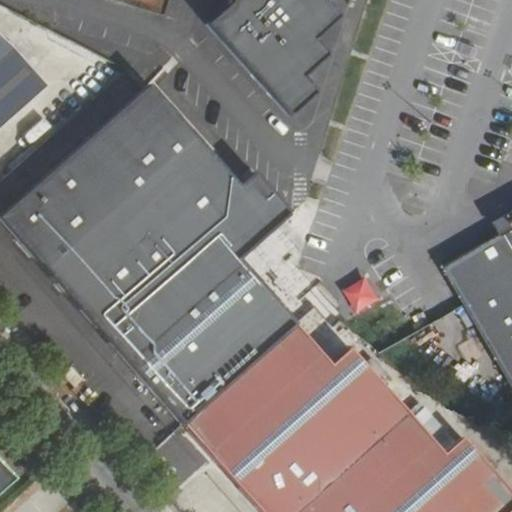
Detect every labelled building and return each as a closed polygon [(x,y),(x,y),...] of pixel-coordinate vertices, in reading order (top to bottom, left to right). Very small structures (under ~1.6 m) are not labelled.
[(220,0),(227,10),(202,33),(281,126),(310,103),(297,86),(323,65),(309,51),(336,28),(322,11),(335,0),(220,0)] [(0,43),(0,131),(45,93),(9,52),(0,43)] [(135,263),(122,249),(141,232),(69,149),(0,211),(0,267),(25,246),(70,294),(91,276),(104,293),(135,263)] [(328,371),(321,364),(234,266),(282,221),(249,187),(87,328),(207,463),(231,489),(250,511),(505,511),(511,506),(511,503),(459,444),(438,462),(346,357),(328,371)] [(511,219),(506,223),(510,230),(447,267),(511,382),(511,219)] [(42,346),(32,354),(53,378),(63,368),(42,346)] [(0,487),(9,479),(0,469),(0,487)]
